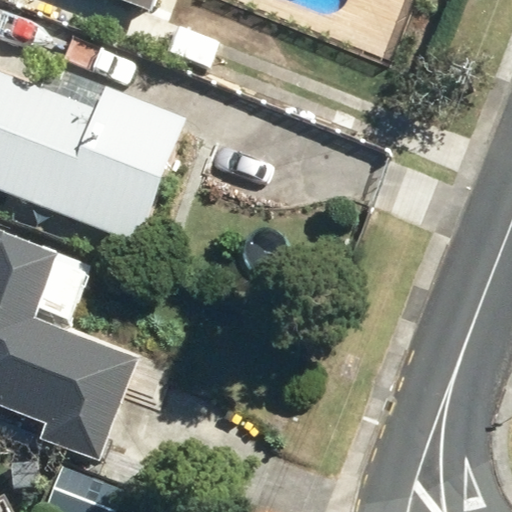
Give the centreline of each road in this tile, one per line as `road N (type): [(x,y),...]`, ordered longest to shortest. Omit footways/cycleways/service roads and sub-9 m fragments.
road 1 (residential): [(511,201),(432,399)]
road 2 (residential): [(432,399),(477,511)]
